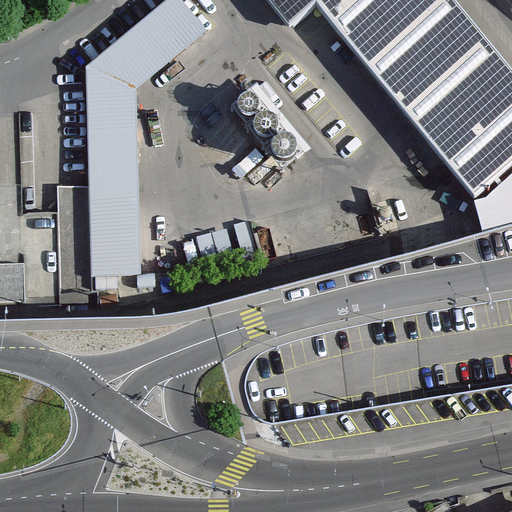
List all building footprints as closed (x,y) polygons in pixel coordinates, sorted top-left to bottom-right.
[(134,93),(205,34),(177,0),(171,0),(86,71),(89,187),(57,188),(60,292),(98,291),(99,309),(144,300),(169,294),(165,277),(139,277),(134,93)] [(261,0),(289,33),(317,10),(327,0),(261,0)] [(511,170),(511,83),(443,0),(327,0),(317,10),(474,202),(511,170)] [(236,110),(236,114),(237,117),(240,120),(243,123),(247,123),(251,123),(255,121),(258,118),(260,115),(260,110),(259,106),(257,103),(254,100),(249,99),(246,99),(242,100),(239,103),(237,106),(236,110)] [(255,126),(253,130),(253,134),(254,137),(256,141),(259,143),(263,145),(267,145),(271,144),(275,141),(277,137),(278,133),(277,129),(275,125),(272,122),(268,120),(264,120),(261,121),(257,123),(255,126)] [(277,144),(274,147),(272,151),(272,155),(273,160),(275,163),(278,165),(282,167),(285,167),(289,166),(292,164),(295,161),(296,157),(296,153),(295,149),(293,146),(289,144),(285,143),(281,143),(277,144)] [(511,180),(486,202),(475,205),(482,231),(511,222),(511,180)] [(30,260),(0,260),(0,298),(30,298),(30,260)]
